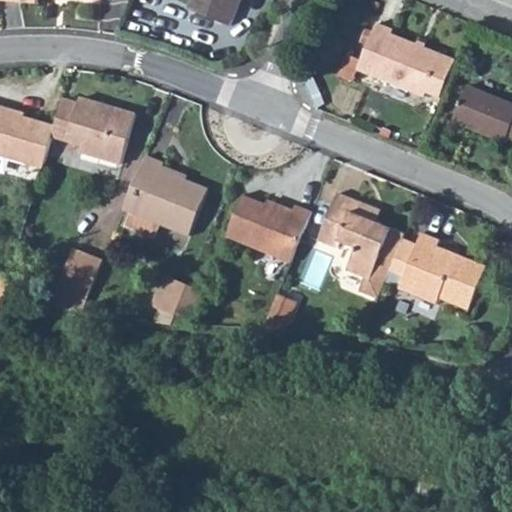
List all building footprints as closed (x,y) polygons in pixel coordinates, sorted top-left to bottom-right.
[(192,0),(189,8),(232,26),(242,0),(192,0)] [(441,98),(457,60),(393,34),(394,30),(379,23),(363,61),(351,55),(342,76),(355,82),(359,70),(426,97),(428,92),(441,98)] [(511,103),(468,86),(454,121),(507,143),(509,138),(511,139),(511,103)] [(57,126),(54,136),(84,145),(82,152),(123,164),(138,115),(82,98),(80,105),(73,129),(57,125),(57,126)] [(57,125),(73,129),(80,105),(65,100),(57,125)] [(3,114),(5,107),(0,105),(0,155),(44,169),(54,136),(57,126),(25,116),(24,120),(3,114)] [(26,113),(5,107),(3,114),(24,120),(25,116),(26,113)] [(147,156),(125,209),(132,212),(162,224),(192,236),(210,190),(163,171),(166,164),(147,156)] [(361,292),(380,300),(392,271),(395,264),(405,239),(407,234),(371,220),(376,208),(339,193),(320,241),(338,248),(341,241),(358,248),(349,271),(366,278),(361,292)] [(228,237),(293,263),(313,212),(297,205),(295,210),(276,203),(275,207),(245,195),(228,237)] [(162,224),(132,212),(126,226),(155,238),(162,224)] [(405,239),(395,264),(409,270),(406,277),(403,283),(419,290),(417,295),(438,304),(441,298),(471,310),(489,266),(471,259),(469,264),(458,259),(460,254),(439,246),(442,240),(424,233),(419,245),(405,239)] [(105,261),(76,249),(61,285),(90,297),(105,261)] [(395,264),(392,271),(406,277),(409,270),(395,264)] [(176,316),(177,314),(189,285),(167,276),(154,307),(176,316)] [(90,297),(61,285),(52,307),(84,311),(90,297)] [(177,314),(197,322),(209,293),(189,285),(177,314)] [(279,296),(270,319),(285,326),(295,303),(279,296)] [(270,319),(265,329),(283,331),(285,326),(270,319)]
